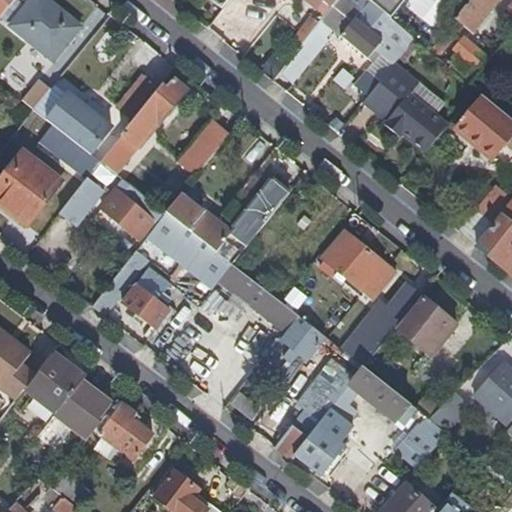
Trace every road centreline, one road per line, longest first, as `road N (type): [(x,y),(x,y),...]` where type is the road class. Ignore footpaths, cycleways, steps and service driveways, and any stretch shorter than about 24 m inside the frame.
road 1 (residential): [(129,0),(511,310)]
road 2 (residential): [(315,511),(0,268)]
